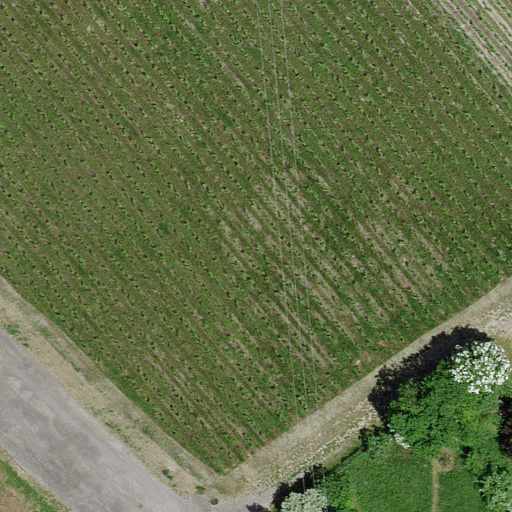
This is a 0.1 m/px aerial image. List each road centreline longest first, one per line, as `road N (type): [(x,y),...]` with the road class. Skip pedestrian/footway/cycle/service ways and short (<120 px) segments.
road 1 (track): [(270,511),(511,324)]
road 2 (track): [(0,364),(156,511)]
